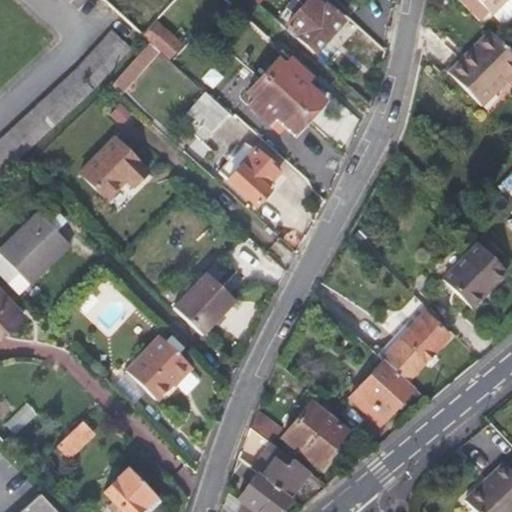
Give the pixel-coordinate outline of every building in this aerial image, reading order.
[(284,25),(282,28),(312,54),(342,22),(324,6),(320,10),(309,0),(307,0),(301,7),(292,0),(289,0),(274,16),(284,25)] [(511,0),(472,0),(473,0),(464,9),(485,31),(494,21),(497,24),(503,31),(509,30),(511,26),(511,0)] [(156,22),(143,36),(149,41),(167,58),(180,44),(156,22)] [(349,38),(381,66),(384,54),(384,53),(357,29),(349,38)] [(110,30),(86,58),(107,76),(132,48),(110,30)] [(455,89),(485,118),(498,106),(502,111),(511,100),(511,57),(496,41),(480,56),(484,60),(469,74),(455,89)] [(113,81),(110,86),(121,95),(160,52),(149,43),(113,81)] [(480,56),(466,71),(469,74),(484,60),(480,56)] [(0,177),(92,93),(107,76),(86,58),(73,72),(0,139),(0,177)] [(279,59),(246,94),(253,102),(247,108),(267,127),(274,120),(293,139),(325,104),(306,86),(311,81),(291,62),(286,66),(279,59)] [(449,82),(455,89),(469,74),(466,71),(463,68),(449,82)] [(211,133),(228,114),(204,91),(187,111),(211,133)] [(490,123),(502,111),(498,106),(485,118),(490,123)] [(506,179),(511,173),(511,158),(488,136),(476,148),(506,179)] [(112,140),(77,175),(102,201),(122,181),(129,188),(145,173),(112,140)] [(218,173),(226,180),(253,150),(244,144),(218,173)] [(255,149),(253,150),(226,180),(254,207),(267,193),(262,187),(278,171),(255,149)] [(0,276),(18,295),(67,247),(52,230),(59,223),(52,216),(44,223),(38,215),(0,251),(0,276)] [(474,245),(441,281),(469,308),(503,272),(474,245)] [(204,276),(171,311),(200,339),(233,303),(204,276)] [(0,295),(0,337),(21,318),(0,295)] [(422,313),(379,359),(382,361),(406,383),(447,338),(422,313)] [(155,403),(170,387),(189,369),(156,338),(123,374),(155,403)] [(377,425),(412,388),(406,383),(382,361),(347,399),(377,425)] [(193,373),(189,369),(170,387),(174,391),(193,373)] [(344,432),(308,404),(279,441),(315,469),(344,432)] [(257,410),(250,429),(271,444),(281,428),(257,410)] [(83,423),(58,446),(68,457),(93,434),(83,423)] [(289,499),(307,475),(249,430),(237,460),(289,499)] [(511,460),(511,459),(485,483),(488,487),(511,464),(511,460)] [(278,511),(289,499),(237,460),(234,466),(231,473),(247,485),(234,502),(239,505),(233,511),(278,511)] [(511,511),(511,464),(488,487),(485,483),(467,502),(476,511),(511,511)] [(127,468),(101,491),(119,511),(138,511),(154,498),(127,468)] [(54,511),(39,496),(20,511),(54,511)]
